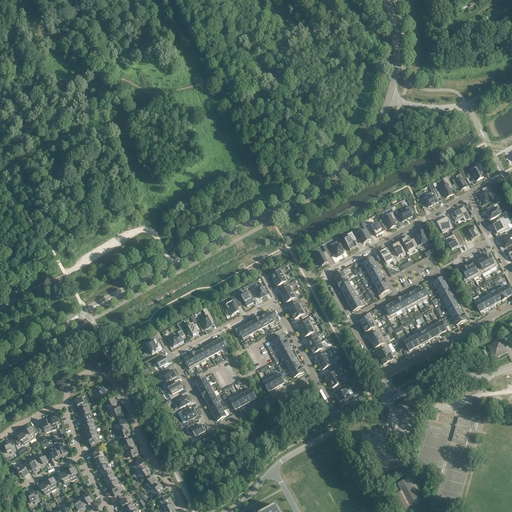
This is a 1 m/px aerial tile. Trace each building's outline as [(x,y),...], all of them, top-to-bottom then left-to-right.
[(478,168),(471,172),(477,182),(484,178),(481,173),(484,172),(480,163),(476,165),(478,168)] [(456,178),(454,180),(456,184),(455,184),(458,188),(460,191),(467,187),(463,180),(466,178),(461,170),(459,172),(460,175),(456,177),(456,178)] [(445,185),(440,188),(446,199),(453,195),(450,190),(453,188),(447,177),(442,179),(445,185)] [(483,192),(476,196),(479,200),(480,200),(483,206),(484,206),(488,204),(487,204),(492,201),(488,194),(491,193),(487,187),(482,190),(483,192)] [(434,196),(425,201),(426,204),(425,204),(427,208),(428,207),(428,208),(432,206),(435,205),(438,203),(437,200),(440,198),(435,189),(431,191),(434,196)] [(493,210),(487,213),(488,215),(487,215),(489,219),(490,219),(500,214),(497,208),(498,207),(496,204),(491,207),(493,210)] [(408,211),(399,216),(402,223),(412,217),(410,214),(413,212),(410,206),(407,208),(408,211)] [(452,216),(451,216),(455,223),(456,223),(455,222),(463,218),(465,221),(470,219),(471,219),(464,207),(464,208),(454,213),(455,215),(452,216)] [(391,216),(384,220),(390,230),(396,226),(391,216)] [(506,216),(494,223),(496,228),(494,229),(497,234),(500,232),(500,233),(505,231),(505,232),(509,230),(507,225),(510,223),(506,216)] [(447,217),(436,222),(442,234),(453,228),(447,217)] [(379,224),(372,228),(376,237),(383,233),(379,224)] [(474,226),(466,230),(471,240),(472,239),(471,239),(479,235),(480,235),(474,226)] [(451,243),(449,245),(452,251),(457,248),(459,247),(457,244),(459,244),(463,242),(464,242),(457,229),(452,233),(454,236),(449,239),(451,243)] [(417,238),(414,240),(418,247),(421,245),(421,246),(428,242),(421,230),(417,233),(418,235),(416,236),(417,238)] [(365,231),(359,235),(364,244),(370,240),(369,238),(371,236),(368,231),(366,232),(365,231)] [(350,238),(344,241),(346,245),(347,249),(348,248),(350,251),(357,247),(354,242),(357,241),(352,232),(348,234),(350,238)] [(509,238),(508,235),(502,238),(504,241),(502,242),(503,244),(503,245),(505,247),(504,247),(505,248),(505,249),(508,247),(508,248),(511,246),(511,245),(511,244),(511,238),(511,237),(509,238)] [(408,238),(402,241),(408,252),(418,247),(414,239),(413,239),(414,240),(411,242),(408,238)] [(338,246),(332,249),(337,258),(341,256),(341,255),(343,254),(343,252),(345,251),(340,240),(336,242),(338,246)] [(392,252),(391,252),(396,259),(405,254),(399,243),(392,246),(395,250),(393,251),(394,253),(393,254),(392,252)] [(386,250),(380,253),(387,265),(393,262),(394,265),(398,263),(393,255),(390,257),(386,250)] [(322,253),(316,256),(322,267),(328,263),(326,260),(330,258),(326,252),(323,254),(322,253)] [(489,255),(484,258),(484,259),(489,268),(494,265),(495,267),(498,266),(495,260),(492,261),(489,255)] [(372,259),(363,264),(366,269),(375,264),(372,259)] [(484,259),(478,262),(481,267),(479,269),(482,275),(485,273),(484,271),(489,268),(484,259)] [(375,264),(366,269),(369,274),(378,269),(375,264)] [(473,264),(467,267),(473,277),(478,274),(479,276),(482,275),(479,269),(476,270),(473,264)] [(284,277),(281,271),(283,270),(281,267),(275,270),(277,273),(271,276),(272,279),(271,279),(273,283),(274,282),(284,277)] [(467,267),(462,270),(465,276),(462,278),(466,284),(469,282),(467,280),(473,277),(467,267)] [(378,269),(369,274),(372,280),(382,274),(380,271),(379,271),(378,269)] [(345,272),(334,278),(337,283),(346,278),(348,277),(345,272)] [(382,274),(372,280),(375,285),(384,280),(383,278),(383,277),(382,274)] [(289,281),(286,282),(284,277),(274,282),(277,287),(283,284),(284,287),(290,284),(289,281)] [(337,283),(339,288),(340,288),(349,283),(346,278),(337,283)] [(442,278),(433,283),(436,289),(445,284),(442,278)] [(384,280),(375,285),(377,290),(387,285),(384,280)] [(349,283),(340,288),(342,293),(351,287),(349,283)] [(292,293),(290,288),(292,287),(290,284),(284,287),(286,289),(280,293),(283,298),(292,293)] [(445,284),(436,289),(439,294),(448,289),(445,284)] [(387,285),(377,290),(380,296),(390,291),(387,285)] [(256,291),(254,293),(256,298),(259,296),(261,299),(267,296),(262,286),(256,290),(256,291)] [(351,287),(342,293),(345,297),(354,292),(356,291),(354,286),(351,287)] [(511,294),(507,286),(502,289),(507,298),(511,295),(511,294)] [(422,287),(417,290),(422,300),(427,297),(422,287)] [(448,289),(439,294),(442,299),(451,294),(448,289)] [(502,289),(496,292),(501,301),(502,302),(507,299),(507,298),(502,289)] [(414,291),(411,292),(417,302),(422,300),(417,290),(415,292),(414,291)] [(248,294),(241,297),(247,308),(254,304),(252,300),(254,299),(250,291),(247,292),(248,294)] [(354,292),(345,297),(348,302),(357,297),(354,292)] [(408,295),(406,296),(411,305),(417,302),(411,292),(408,294),(408,295)] [(496,292),(491,295),(496,304),(501,301),(496,292)] [(297,297),(295,298),(292,293),(283,298),(282,298),(284,302),(285,301),(286,304),(292,300),(293,303),(299,300),(297,297)] [(451,294),(442,299),(445,305),(455,299),(453,296),(452,296),(451,294)] [(491,295),(486,298),(491,308),(495,306),(494,305),(496,304),(491,295)] [(357,297),(348,302),(350,307),(360,301),(358,296),(357,297)] [(406,296),(401,299),(406,308),(411,305),(406,296)] [(486,298),(481,301),(486,310),(488,309),(488,310),(491,308),(486,298)] [(237,299),(226,305),(232,316),(239,312),(237,309),(241,307),(237,299)] [(401,299),(395,301),(396,302),(401,311),(406,308),(401,299)] [(455,299),(445,305),(448,310),(457,305),(456,303),(457,302),(455,299)] [(299,304),(301,303),(299,300),(293,303),(295,306),(289,309),(292,314),(301,309),(299,304)] [(360,301),(350,307),(353,312),(364,306),(361,301),(360,301)] [(481,301),(475,304),(480,313),(486,310),(481,301)] [(396,302),(390,305),(395,314),(401,311),(396,302)] [(390,305),(385,308),(390,317),(395,314),(390,305)] [(457,305),(448,310),(451,315),(460,310),(457,305)] [(302,319),(308,316),(306,313),(304,314),(301,309),(292,314),(291,314),(295,320),(301,317),(302,319)] [(460,310),(451,315),(453,320),(463,315),(460,310)] [(275,322),(270,313),(264,316),(269,325),(275,322)] [(366,319),(360,322),(363,327),(372,322),(374,321),(372,316),(370,313),(364,316),(366,319)] [(207,317),(201,321),(203,325),(202,326),(204,330),(205,329),(206,330),(210,328),(210,327),(212,326),(211,325),(214,323),(209,314),(206,316),(207,317)] [(463,315),(453,320),(456,326),(459,324),(460,325),(463,323),(463,322),(466,321),(463,315)] [(259,319),(264,328),(269,325),(264,316),(259,319)] [(254,322),(259,331),(264,328),(259,319),(259,318),(253,321),(254,322)] [(311,321),(309,318),(303,321),(305,324),(299,327),(300,329),(299,330),(301,333),(302,333),(302,332),(311,327),(308,322),(311,321)] [(440,320),(435,324),(441,334),(446,331),(440,320)] [(363,327),(362,328),(365,333),(372,330),(373,332),(379,329),(377,326),(374,321),(372,322),(363,327)] [(248,324),(254,334),(259,331),(254,322),(252,323),(251,322),(248,324)] [(189,330),(187,331),(189,335),(192,334),(193,337),(199,334),(197,331),(199,330),(196,324),(194,325),(193,324),(188,327),(189,330)] [(243,327),(248,337),(254,334),(248,324),(245,325),(245,326),(243,327)] [(435,324),(430,326),(436,337),(441,334),(435,324)] [(430,326),(424,329),(430,340),(436,337),(430,326)] [(238,330),(243,340),(248,337),(243,327),(238,330)] [(318,334),(316,331),(314,332),(311,327),(302,332),(302,333),(305,338),(311,335),(312,337),(318,334)] [(375,335),(369,338),(370,340),(369,341),(371,344),(372,344),(381,338),(383,337),(380,332),(379,329),(373,332),(375,335)] [(424,329),(419,332),(426,344),(429,342),(428,341),(430,340),(424,329)] [(180,336),(170,341),(173,348),(184,342),(181,338),(185,336),(182,331),(178,333),(180,336)] [(419,332),(414,335),(415,337),(420,346),(422,345),(422,346),(426,344),(419,332)] [(320,344),(317,338),(319,337),(318,334),(312,337),(314,340),(308,343),(311,349),(320,344)] [(275,339),(272,340),(275,347),(277,347),(286,342),(286,341),(283,336),(280,338),(279,337),(276,339),(276,340),(275,340),(275,339)] [(381,338),(372,344),(375,349),(381,346),(382,349),(388,345),(386,342),(383,337),(381,338)] [(415,337),(410,340),(415,349),(420,346),(415,337)] [(409,338),(403,341),(409,352),(415,349),(410,340),(409,338)] [(221,351),(227,348),(222,339),(216,342),(221,351)] [(146,345),(152,355),(159,352),(160,352),(160,351),(161,350),(158,344),(157,345),(155,340),(149,343),(147,341),(142,344),(143,347),(146,345)] [(507,352),(500,340),(487,347),(494,359),(504,354),(507,352)] [(286,342),(277,347),(279,352),(289,347),(286,341),(286,342)] [(210,344),(216,354),(221,351),(216,342),(214,343),(214,342),(210,344)] [(206,348),(211,357),(216,354),(210,344),(207,346),(208,347),(206,348)] [(327,351),(325,348),(323,349),(320,344),(311,349),(310,349),(313,354),(320,351),(321,354),(327,351)] [(383,351),(378,354),(381,360),(390,355),(391,354),(392,354),(389,348),(388,345),(382,349),(383,351)] [(289,347),(279,352),(282,357),(291,352),(289,347)] [(200,351),(205,360),(211,357),(206,348),(200,351)] [(195,354),(200,363),(205,360),(200,351),(195,354)] [(326,355),(328,354),(327,351),(321,354),(322,356),(317,360),(319,365),(320,365),(329,360),(326,355)] [(294,357),(291,352),(282,357),(285,362),(294,357)] [(190,357),(195,366),(200,363),(195,354),(195,353),(189,356),(190,357)] [(381,360),(380,360),(383,366),(389,362),(391,365),(397,362),(395,359),(394,359),(391,354),(390,355),(381,360)] [(156,362),(160,368),(169,364),(165,357),(163,359),(161,356),(156,359),(157,362),(156,362)] [(184,360),(189,369),(195,366),(190,357),(184,360)] [(298,362),(296,359),(295,359),(294,357),(285,362),(288,368),(298,362)] [(330,370),(336,367),(334,364),(332,365),(329,360),(320,365),(319,365),(320,369),(321,368),(323,371),(328,367),(330,370)] [(299,366),(300,366),(298,362),(288,368),(291,373),(300,368),(299,366)] [(300,375),(304,373),(300,367),(300,368),(291,373),(294,379),(297,377),(297,378),(301,376),(300,375)] [(336,373),(338,372),(337,369),(331,372),(332,374),(326,378),(329,383),(339,378),(336,373)] [(165,371),(159,374),(161,377),(163,376),(167,382),(176,377),(172,370),(166,374),(165,371)] [(274,377),(279,387),(285,384),(283,381),(282,378),(280,375),(280,374),(274,377)] [(269,380),(274,389),(279,387),(274,377),(269,380)] [(208,383),(205,378),(196,383),(199,388),(208,383)] [(340,388),(346,385),(344,382),(342,383),(339,378),(329,383),(328,383),(330,387),(331,386),(332,389),(338,385),(340,388)] [(263,383),(268,393),(274,389),(269,380),(263,383)] [(179,383),(167,390),(168,392),(167,393),(171,400),(179,395),(178,393),(183,390),(179,383)] [(201,393),(210,388),(208,383),(199,388),(201,393)] [(98,389),(100,392),(97,393),(100,397),(98,398),(101,402),(111,395),(108,390),(106,391),(105,388),(104,386),(98,389)] [(348,390),(347,387),(341,390),(342,393),(336,396),(339,401),(349,396),(346,391),(348,390)] [(204,398),(213,393),(210,388),(201,393),(203,398),(204,398)] [(256,399),(251,390),(246,393),(251,402),(256,399)] [(207,403),(216,398),(213,393),(204,398),(207,403)] [(241,396),(246,405),(251,402),(246,393),(241,396)] [(180,397),(174,400),(176,403),(180,409),(190,404),(191,404),(190,403),(189,401),(188,399),(187,397),(187,396),(186,397),(181,400),(180,397)] [(241,396),(235,399),(240,408),(246,405),(241,396)] [(350,406),(355,403),(354,400),(352,401),(349,396),(339,401),(342,407),(348,404),(350,406)] [(75,407),(77,410),(87,404),(84,398),(80,401),(79,399),(74,402),(76,406),(75,407)] [(209,407),(218,402),(216,398),(207,403),(209,407)] [(105,406),(108,412),(120,406),(117,401),(115,402),(113,399),(108,402),(109,404),(105,406)] [(234,409),(235,411),(240,408),(235,399),(230,402),(231,404),(233,407),(234,409)] [(212,412),(221,407),(218,402),(209,407),(212,412)] [(89,408),(87,404),(77,410),(78,413),(79,413),(81,417),(79,418),(90,412),(88,409),(89,408)] [(122,411),(120,406),(108,412),(112,418),(116,416),(117,417),(122,415),(120,412),(122,411)] [(214,417),(223,412),(221,407),(212,412),(214,417)] [(188,408),(181,412),(185,418),(184,418),(185,420),(186,420),(187,422),(198,417),(194,410),(189,412),(188,408)] [(92,416),(90,412),(79,418),(81,421),(83,424),(81,426),(92,420),(90,417),(92,416)] [(224,420),(223,419),(226,417),(223,412),(214,417),(217,422),(220,420),(220,421),(224,420)] [(52,417),(47,419),(51,431),(58,429),(57,426),(60,424),(59,418),(56,419),(56,418),(53,419),(52,417)] [(456,427),(455,430),(452,442),(466,446),(470,431),(469,431),(470,429),(476,430),(478,422),(478,421),(462,417),(461,418),(458,417),(456,425),(457,425),(457,427),(456,427)] [(51,431),(47,419),(42,420),(43,423),(40,424),(40,426),(37,427),(40,432),(44,431),(45,433),(51,431)] [(94,423),(92,420),(81,426),(83,429),(83,428),(85,432),(83,433),(83,434),(94,428),(92,424),(94,423)] [(114,425),(117,431),(129,427),(127,422),(125,423),(124,420),(118,422),(119,423),(114,425)] [(195,423),(187,427),(190,433),(192,431),(195,438),(201,435),(201,436),(205,434),(205,432),(206,432),(204,427),(202,428),(201,425),(197,427),(195,423)] [(34,427),(32,429),(31,428),(28,430),(27,428),(22,431),(29,442),(35,438),(34,436),(38,433),(34,427)] [(131,433),(129,427),(117,431),(119,438),(123,437),(124,438),(129,436),(128,433),(131,433)] [(96,431),(94,428),(83,434),(85,437),(86,436),(88,440),(85,441),(96,435),(94,432),(96,431)] [(29,442),(22,431),(18,434),(19,436),(16,438),(17,439),(15,441),(18,446),(22,443),(24,446),(29,442)] [(100,441),(96,435),(85,441),(87,444),(89,444),(91,448),(96,445),(96,443),(100,441)] [(126,444),(122,446),(125,452),(137,447),(135,442),(132,443),(130,438),(125,440),(126,444)] [(6,445),(0,446),(0,451),(0,452),(5,450),(7,454),(10,452),(11,454),(16,452),(11,441),(5,443),(6,445)] [(62,444),(55,447),(60,459),(66,457),(65,455),(67,453),(65,448),(63,448),(62,444)] [(60,459),(55,447),(49,450),(51,454),(49,455),(52,460),(56,458),(57,460),(60,459)] [(139,452),(137,447),(125,452),(127,459),(131,457),(132,459),(138,456),(137,453),(139,452)] [(92,460),(94,464),(105,457),(101,452),(97,454),(96,452),(91,455),(93,459),(92,460)] [(40,454),(35,458),(41,469),(44,467),(43,465),(47,463),(44,457),(43,458),(40,454)] [(105,458),(105,457),(94,464),(95,463),(97,467),(96,467),(97,470),(108,464),(106,461),(105,462),(103,459),(105,458)] [(41,469),(35,458),(29,461),(31,465),(29,466),(32,471),(35,470),(36,472),(41,469)] [(132,467),(136,473),(147,465),(143,461),(141,462),(140,460),(135,463),(136,465),(132,467)] [(108,464),(97,470),(98,471),(98,470),(100,474),(101,477),(112,471),(110,468),(113,466),(111,463),(108,464)] [(22,464),(17,466),(18,468),(15,470),(20,477),(22,476),(23,477),(28,474),(22,464)] [(150,470),(147,465),(136,473),(140,479),(144,476),(145,477),(150,474),(148,471),(150,470)] [(70,468),(65,470),(71,482),(77,479),(75,475),(77,474),(74,469),(71,470),(70,468)] [(71,482),(65,470),(60,473),(61,475),(58,476),(61,482),(62,481),(64,485),(71,482)] [(114,475),(112,471),(101,477),(103,480),(104,480),(106,483),(105,484),(116,478),(114,479),(112,476),(114,475)] [(49,478),(44,481),(51,492),(57,489),(54,485),(56,484),(53,479),(50,480),(49,478)] [(118,482),(116,478),(105,484),(107,487),(109,490),(109,491),(120,485),(118,485),(116,482),(118,482)] [(145,486),(149,491),(159,483),(155,478),(153,480),(151,478),(147,482),(148,483),(145,486)] [(420,504),(407,479),(397,484),(401,492),(392,497),(400,511),(405,511),(411,509),(420,504)] [(51,492),(44,481),(39,484),(41,486),(38,488),(41,493),(43,492),(45,496),(51,492)] [(163,487),(159,483),(149,491),(154,496),(157,493),(158,495),(163,491),(161,488),(163,487)] [(123,491),(120,485),(109,491),(111,494),(112,493),(115,497),(120,495),(119,493),(123,491)] [(34,490),(31,492),(28,493),(29,495),(27,496),(31,504),(34,502),(35,504),(40,502),(34,490)] [(85,495),(79,498),(86,509),(91,506),(90,504),(92,502),(89,497),(87,498),(85,495)] [(158,502),(161,508),(172,501),(170,496),(168,498),(166,495),(161,498),(162,499),(158,502)] [(81,511),(86,509),(79,498),(73,502),(76,506),(74,507),(78,511),(80,510),(81,511)] [(119,508),(121,511),(132,505),(129,499),(125,501),(124,500),(119,503),(121,507),(119,508)] [(175,506),(172,501),(161,508),(163,511),(170,511),(174,510),(173,507),(175,506)]
